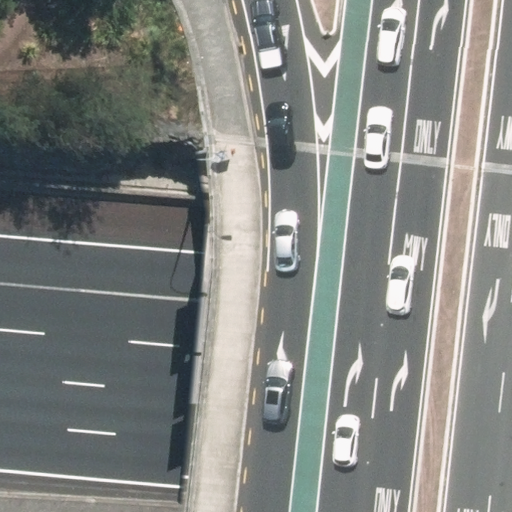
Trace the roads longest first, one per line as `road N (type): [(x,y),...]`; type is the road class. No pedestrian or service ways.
road 1 (primary): [(326,511),(283,402),(294,148),(263,0)]
road 2 (primary): [(362,511),(407,157),(415,0)]
road 3 (motorway): [(0,427),(511,474)]
road 4 (motorway): [(0,291),(196,282),(511,300)]
